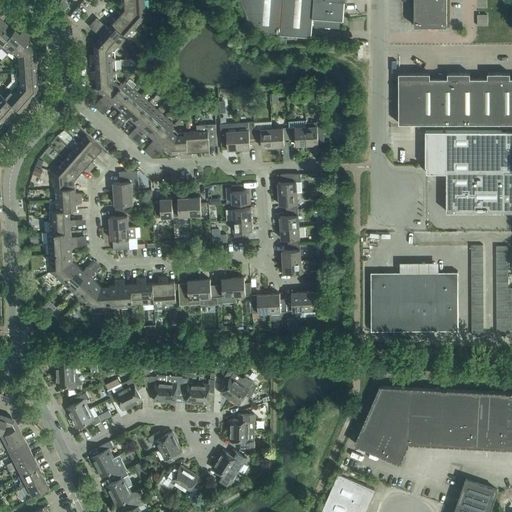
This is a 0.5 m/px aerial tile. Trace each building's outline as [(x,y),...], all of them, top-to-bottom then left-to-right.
[(145,9),(144,0),(124,0),(125,8),(148,16),(148,9),(145,9)] [(241,0),(250,22),(267,32),(311,36),(312,25),(339,27),(340,19),(343,19),(344,0),(241,0)] [(413,0),(414,25),(446,25),(446,0),(413,0)] [(148,16),(125,8),(120,14),(135,28),(142,20),(144,22),(148,16)] [(135,28),(120,14),(115,19),(111,15),(108,19),(112,22),(128,36),(135,28)] [(487,25),(487,14),(477,14),(477,25),(487,25)] [(112,22),(108,27),(104,23),(101,27),(121,44),(128,36),(112,22)] [(8,26),(5,23),(0,27),(0,44),(1,44),(9,34),(4,30),(8,26)] [(115,50),(121,44),(101,27),(98,30),(102,34),(94,43),(95,55),(89,55),(90,60),(95,60),(116,59),(115,50)] [(9,51),(26,32),(22,29),(18,33),(14,29),(9,34),(1,44),(9,51)] [(26,39),(29,35),(26,32),(9,51),(15,56),(15,65),(35,64),(36,64),(41,63),(41,58),(35,59),(34,47),(26,39)] [(357,43),(338,44),(339,52),(357,51),(357,43)] [(116,59),(95,60),(96,70),(116,68),(121,68),(120,58),(116,59)] [(37,74),(36,64),(35,64),(15,65),(16,75),(34,74),(36,73),(36,74),(37,74)] [(117,77),(116,68),(96,70),(91,70),(91,76),(96,75),(97,87),(106,95),(102,99),(106,102),(110,98),(123,82),(117,77)] [(418,97),(418,72),(398,72),(398,97),(418,97)] [(438,123),(438,77),(430,77),(430,72),(418,72),(418,97),(418,123),(438,123)] [(458,122),(458,72),(447,72),(447,77),(438,77),(438,123),(458,122)] [(478,122),(478,77),(470,77),(470,72),(458,72),(458,122),(478,122)] [(498,122),(498,72),(487,72),(487,77),(478,77),(478,122),(498,122)] [(511,122),(511,77),(510,77),(510,72),(498,72),(498,122),(511,122)] [(36,79),(42,78),(42,73),(37,74),(36,74),(36,73),(34,74),(16,75),(16,83),(11,90),(30,107),(33,103),(29,99),(37,91),(36,79)] [(118,105),(133,88),(125,80),(123,82),(110,98),(106,102),(110,105),(113,101),(118,105)] [(122,116),(141,95),(133,88),(118,105),(122,109),(119,113),(122,116)] [(30,107),(11,90),(4,97),(4,98),(14,106),(14,107),(19,111),(23,107),(27,110),(30,107)] [(4,98),(4,97),(0,93),(0,108),(11,118),(14,115),(10,111),(14,107),(14,106),(4,98)] [(134,119),(149,102),(141,95),(122,116),(126,119),(129,115),(134,119)] [(418,123),(418,97),(398,97),(398,123),(418,123)] [(138,131),(157,109),(149,102),(134,119),(139,123),(135,127),(138,131)] [(11,118),(0,108),(0,122),(3,118),(7,122),(11,118)] [(150,134),(165,116),(157,109),(138,131),(142,134),(146,130),(150,134)] [(174,124),(165,116),(150,134),(155,138),(151,142),(155,145),(172,126),(174,124)] [(318,137),(324,136),(322,116),(320,116),(320,118),(318,120),(316,121),(314,121),(306,122),(307,143),(318,143),(318,137)] [(255,140),(255,128),(254,120),(237,121),(238,129),(239,148),(250,147),(250,141),(255,140)] [(306,122),(306,120),(288,121),(289,126),(289,138),(295,138),(295,144),(307,143),(306,122)] [(239,148),(238,129),(237,121),(220,122),(221,142),(227,142),(227,148),(239,148)] [(197,124),(197,130),(198,150),(204,150),(205,155),(209,155),(209,145),(217,145),(216,123),(197,124)] [(188,156),(186,131),(178,131),(172,126),(155,145),(158,148),(162,144),(171,152),(183,151),(183,156),(188,156)] [(289,138),(289,126),(272,127),(273,145),(284,145),(284,139),(289,138)] [(273,145),(272,127),(255,128),(255,140),(261,140),(261,146),(273,145)] [(511,129),(425,129),(425,165),(426,165),(426,171),(446,171),(446,210),(511,210),(511,129)] [(198,150),(197,130),(186,131),(188,156),(192,156),(192,150),(198,150)] [(106,151),(87,134),(80,142),(95,156),(99,151),(103,155),(106,151)] [(95,156),(80,142),(72,150),(92,167),(95,164),(91,160),(95,156)] [(92,167),(72,150),(65,158),(80,172),(84,167),(88,171),(92,167)] [(80,172),(65,158),(58,166),(56,164),(51,170),(75,178),(80,172)] [(76,186),(75,178),(51,170),(52,177),(55,177),(55,188),(76,186)] [(113,181),(114,193),(132,192),(132,191),(139,191),(138,170),(119,171),(120,181),(113,181)] [(302,191),(301,173),(288,173),(280,173),(281,181),(278,181),(279,192),(297,191),(302,191)] [(232,202),(244,201),(250,201),(249,189),(243,189),(243,184),(231,185),(232,202)] [(76,193),(76,186),(55,188),(56,198),(82,197),(81,192),(76,193)] [(298,208),(297,191),(279,192),(279,204),(285,204),(286,209),(298,208)] [(133,203),(132,192),(114,193),(115,209),(127,209),(127,203),(133,203)] [(190,214),(189,196),(178,197),(178,203),(172,203),(173,215),(190,214)] [(200,196),(189,196),(190,214),(207,213),(206,201),(200,202),(200,196)] [(82,202),(82,197),(56,198),(57,209),(57,210),(70,209),(70,208),(77,208),(77,202),(82,202)] [(172,203),(172,197),(160,198),(160,204),(154,204),(155,216),(173,215),(172,203)] [(245,207),(244,201),(232,202),(233,219),(251,218),(250,207),(245,207)] [(71,219),(70,208),(70,209),(57,210),(57,209),(49,209),(50,220),(70,218),(70,219),(71,219)] [(299,225),(298,208),(286,209),(286,215),(280,215),(281,226),(299,225)] [(128,226),(127,209),(115,209),(115,215),(110,215),(111,227),(128,226)] [(71,224),(76,223),(76,218),(71,219),(70,219),(70,218),(50,220),(51,231),(71,230),(71,224)] [(252,230),(251,218),(233,219),(234,237),(246,236),(246,230),(252,230)] [(130,248),(129,243),(129,237),(136,237),(136,225),(128,226),(111,227),(111,238),(113,238),(114,249),(130,248)] [(299,226),(299,225),(281,226),(281,238),(287,238),(288,243),(300,242),(299,236),(304,236),(306,234),(305,225),(299,226)] [(77,240),(77,236),(72,236),(71,230),(51,231),(48,231),(48,242),(77,240)] [(72,245),(77,245),(77,240),(48,242),(49,253),(72,252),(72,245)] [(301,259),(300,242),(288,243),(288,249),(282,249),(283,261),(301,259)] [(50,271),(73,260),(72,252),(49,253),(50,271)] [(302,271),(301,259),(283,261),(284,272),(302,271)] [(63,283),(79,265),(73,260),(50,271),(63,283)] [(71,290),(91,268),(87,265),(84,269),(79,265),(63,283),(71,290)] [(79,297),(95,280),(91,276),(94,271),(91,268),(71,290),(79,297)] [(458,329),(458,271),(371,271),(371,330),(458,329)] [(165,301),(163,275),(158,276),(159,281),(153,282),(154,302),(165,301)] [(168,275),(163,275),(165,301),(176,301),(174,280),(168,281),(168,275)] [(154,302),(153,282),(147,282),(146,276),(141,277),(143,302),(154,302)] [(244,276),(233,277),(234,295),(251,294),(250,282),(245,282),(244,276)] [(143,302),(141,277),(137,277),(137,283),(131,283),(132,303),(133,303),(143,302)] [(222,284),(216,284),(217,302),(234,301),(234,295),(233,277),(221,278),(222,284)] [(121,307),(120,278),(115,278),(115,284),(109,284),(111,308),(121,307)] [(132,303),(131,283),(125,283),(124,278),(120,278),(121,307),(133,306),(133,303),(132,303)] [(210,278),(199,279),(200,297),(200,303),(200,305),(217,304),(217,302),(216,284),(211,284),(210,278)] [(200,297),(199,279),(187,280),(188,282),(178,282),(180,304),(200,303),(200,297)] [(93,309),(101,285),(95,280),(79,297),(93,309)] [(111,308),(109,284),(101,285),(93,309),(111,308)] [(313,290),(302,291),(304,315),(315,315),(314,302),(319,302),(318,292),(314,292),(313,290)] [(304,315),(302,291),(291,292),(291,298),(285,298),(287,318),(294,318),(294,316),(304,315)] [(287,318),(285,298),(280,298),(280,292),(268,293),(269,311),(270,319),(287,318)] [(269,311),(268,293),(251,294),(253,317),(259,317),(258,312),(269,311)] [(79,362),(79,356),(59,357),(59,362),(55,363),(56,373),(75,372),(75,362),(79,362)] [(243,377),(234,371),(229,368),(222,379),(227,382),(221,392),(229,398),(243,377)] [(142,387),(136,375),(134,371),(129,374),(130,378),(121,382),(133,404),(142,399),(137,389),(142,387)] [(215,378),(215,371),(211,371),(211,378),(209,378),(209,382),(198,382),(197,402),(208,403),(209,391),(214,391),(215,378)] [(78,372),(75,372),(56,373),(56,384),(68,383),(68,389),(81,388),(81,382),(82,382),(82,381),(80,378),(79,377),(78,376),(78,374),(78,372)] [(165,400),(166,376),(156,375),(150,375),(149,388),(155,388),(154,400),(165,400)] [(182,390),(182,376),(166,376),(165,400),(175,401),(176,389),(182,390)] [(197,402),(198,382),(188,381),(188,377),(182,376),(182,390),(187,390),(186,402),(197,402)] [(257,386),(252,383),(243,377),(229,398),(239,404),(245,394),(250,397),(257,386)] [(121,382),(107,389),(113,401),(118,398),(123,409),(133,404),(121,382)] [(409,442),(414,387),(379,385),(355,443),(400,462),(409,442)] [(443,444),(446,389),(414,387),(409,442),(443,444)] [(479,446),(480,391),(446,389),(443,444),(479,446)] [(67,407),(71,417),(89,408),(84,399),(89,397),(86,391),(74,397),(77,402),(67,407)] [(509,447),(511,392),(480,391),(479,446),(509,447)] [(94,417),(89,408),(71,417),(76,426),(87,421),(89,426),(101,420),(98,415),(94,417)] [(103,412),(106,417),(111,415),(109,409),(103,412)] [(9,425),(7,423),(9,419),(6,418),(7,416),(0,413),(0,433),(15,426),(14,423),(9,425)] [(255,413),(242,413),(242,419),(230,418),(230,429),(254,429),(255,413)] [(0,433),(5,444),(22,435),(19,428),(17,429),(15,426),(0,433)] [(254,440),(254,429),(230,429),(230,440),(241,440),(241,446),(254,446),(254,440)] [(160,449),(177,440),(172,430),(162,435),(160,431),(148,436),(151,442),(155,439),(160,449)] [(26,442),(22,435),(5,444),(10,454),(26,446),(24,443),(26,442)] [(114,445),(111,440),(99,446),(101,451),(91,456),(96,465),(114,457),(109,447),(114,445)] [(182,450),(177,440),(160,449),(164,458),(160,460),(163,465),(174,460),(172,455),(182,450)] [(15,464),(33,455),(29,448),(27,449),(26,446),(10,454),(15,464)] [(247,457),(236,450),(233,455),(223,448),(217,458),(238,471),(247,457)] [(119,454),(114,457),(96,465),(101,475),(111,470),(114,475),(125,469),(127,468),(119,454)] [(36,463),(33,455),(15,464),(21,474),(36,467),(34,464),(36,463)] [(238,471),(217,458),(212,467),(222,473),(219,478),(230,485),(238,471)] [(179,486),(190,469),(181,464),(175,473),(170,470),(163,481),(168,485),(171,480),(179,486)] [(26,485),(43,476),(39,468),(37,469),(36,467),(21,474),(26,485)] [(133,483),(125,469),(114,475),(116,480),(106,485),(111,495),(128,486),(133,483)] [(199,475),(190,469),(179,486),(188,492),(186,496),(191,499),(198,488),(193,485),(199,475)] [(364,511),(375,489),(338,473),(320,511),(364,511)] [(47,483),(43,476),(26,485),(20,487),(26,498),(47,487),(45,484),(47,483)] [(488,511),(497,488),(466,478),(453,511),(488,511)] [(132,492),(128,486),(111,495),(116,504),(126,499),(128,504),(140,498),(144,496),(141,490),(139,489),(132,492)] [(141,511),(139,506),(143,504),(140,498),(128,504),(131,509),(124,511),(141,511)]
